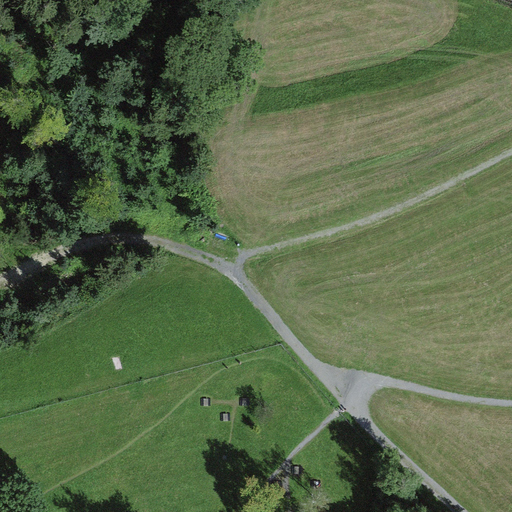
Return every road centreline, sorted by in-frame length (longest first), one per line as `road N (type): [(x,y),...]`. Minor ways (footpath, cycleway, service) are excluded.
road 1 (track): [(223,269),(460,511)]
road 2 (track): [(246,259),(361,225),(511,155)]
road 3 (track): [(0,289),(80,249),(115,241),(177,246),(223,269)]
road 4 (track): [(318,369),(511,404)]
